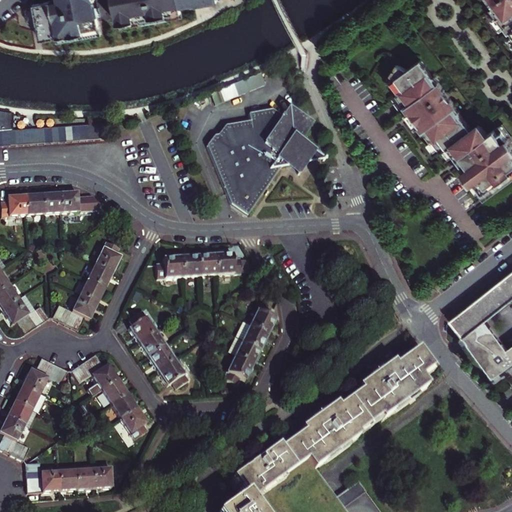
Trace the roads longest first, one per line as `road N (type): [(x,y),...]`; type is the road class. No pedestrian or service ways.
road 1 (residential): [(109,338),(160,408),(256,400),(288,327),(283,301),(243,229)]
road 2 (residential): [(157,223),(83,176),(0,173)]
road 3 (residential): [(416,321),(511,435)]
road 4 (residential): [(157,223),(108,322),(109,338)]
road 5 (residential): [(416,321),(511,247)]
